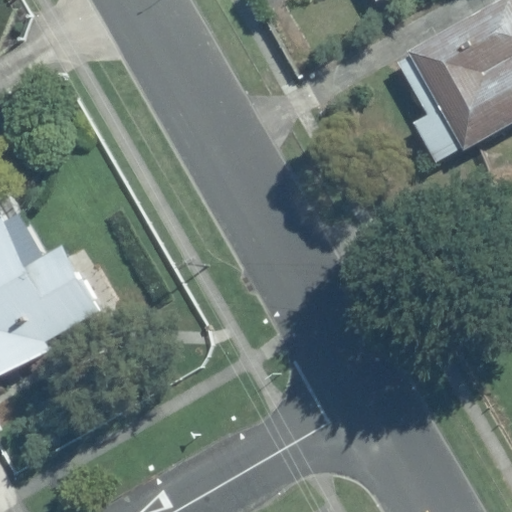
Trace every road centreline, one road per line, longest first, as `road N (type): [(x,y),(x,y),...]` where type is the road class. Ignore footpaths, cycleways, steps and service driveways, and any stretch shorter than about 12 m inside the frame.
road 1 (residential): [(368,401),(139,0)]
road 2 (residential): [(368,401),(174,511)]
road 3 (residential): [(433,511),(368,401)]
